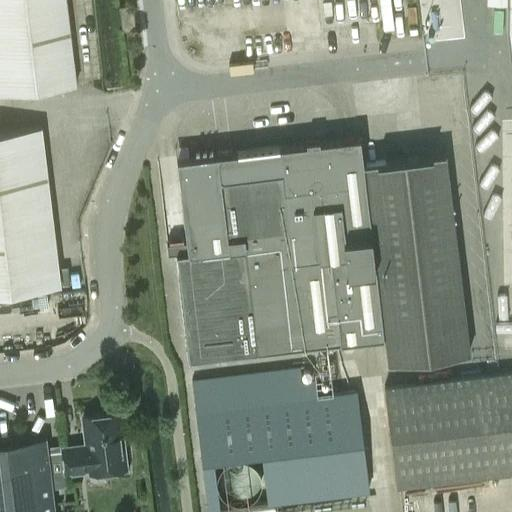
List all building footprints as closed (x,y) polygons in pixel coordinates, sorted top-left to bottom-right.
[(0,0),(0,91),(75,83),(65,0),(0,0)] [(119,5),(122,29),(135,27),(132,3),(119,5)] [(396,28),(400,10),(386,7),(382,24),(396,28)] [(0,290),(60,284),(41,124),(0,129),(0,290)] [(446,151),(362,161),(359,135),(319,140),(318,137),(305,138),(305,141),(176,157),(186,238),(172,240),(173,252),(176,252),(188,358),(384,335),(387,362),(470,351),(446,151)] [(312,364),(191,378),(207,509),(369,490),(356,388),(336,390),(316,392),(312,364)] [(396,486),(398,486),(511,471),(511,368),(384,384),(396,486)] [(121,468),(121,466),(125,466),(118,410),(83,415),(86,443),(62,446),(65,470),(89,467),(89,470),(105,468),(106,470),(106,471),(107,472),(108,473),(110,474),(113,474),(114,474),(116,474),(117,473),(119,472),(120,471),(120,469),(121,468)] [(0,511),(54,511),(45,436),(0,441),(0,511)]
